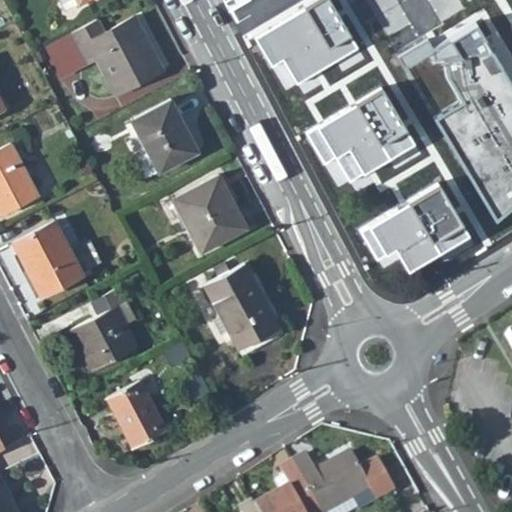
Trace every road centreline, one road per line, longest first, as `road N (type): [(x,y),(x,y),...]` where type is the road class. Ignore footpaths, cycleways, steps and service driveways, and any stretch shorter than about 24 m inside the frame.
road 1 (residential): [(195,0),(358,322)]
road 2 (residential): [(119,511),(343,381)]
road 3 (residential): [(105,511),(0,316)]
road 4 (residential): [(475,511),(404,395)]
